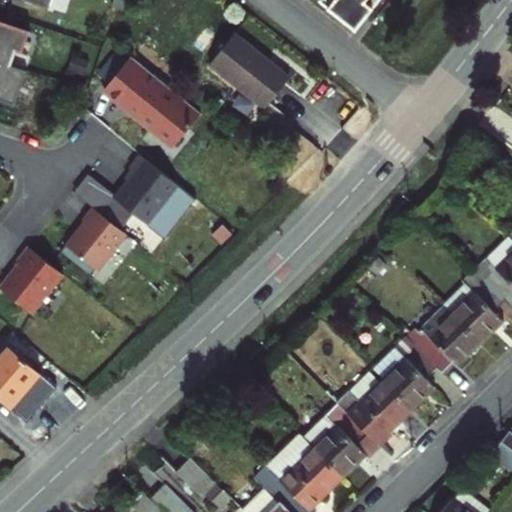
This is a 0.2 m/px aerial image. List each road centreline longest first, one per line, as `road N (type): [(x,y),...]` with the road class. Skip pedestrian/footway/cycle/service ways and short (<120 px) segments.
road 1 (secondary): [(48,485),(274,274),(423,117)]
road 2 (residential): [(423,117),(270,0)]
road 3 (residential): [(511,383),(381,511)]
road 4 (secondary): [(423,117),(511,0)]
